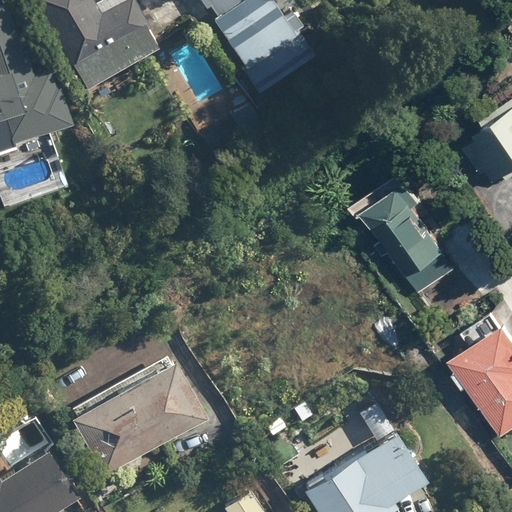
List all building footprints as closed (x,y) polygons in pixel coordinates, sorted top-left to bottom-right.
[(8,142),(73,120),(48,46),(28,53),(9,0),(3,0),(0,1),(0,131),(4,130),(8,142)] [(91,0),(34,0),(84,85),(159,42),(135,0),(94,0),(92,1),(91,0)] [(277,0),(241,0),(213,20),(261,88),(313,50),(277,0)] [(511,96),(482,117),(488,125),(472,136),(501,178),(511,170),(511,96)] [(408,175),(363,206),(421,292),(467,260),(408,175)] [(471,340),(452,353),(504,431),(511,426),(511,321),(500,304),(463,329),(471,340)] [(176,356),(72,411),(102,467),(87,475),(103,506),(154,478),(140,452),(208,416),(176,356)] [(363,422),(286,471),(312,511),(376,511),(397,498),(393,492),(427,471),(379,396),(356,411),(363,422)] [(0,511),(46,511),(80,490),(49,442),(0,473),(0,511)] [(270,511),(255,485),(226,501),(232,511),(270,511)]
